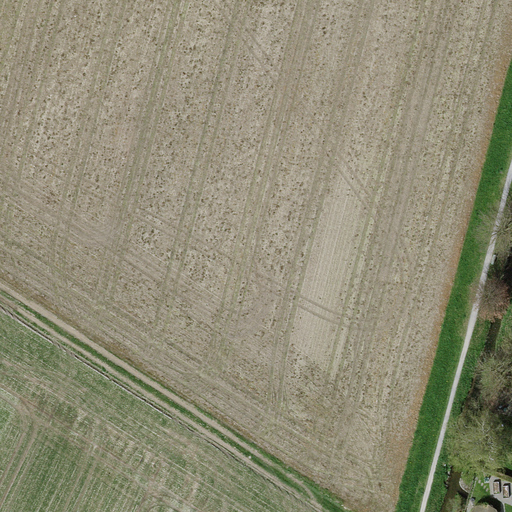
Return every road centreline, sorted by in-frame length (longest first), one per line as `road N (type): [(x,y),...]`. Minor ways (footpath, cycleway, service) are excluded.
road 1 (track): [(0,294),(340,511)]
road 2 (track): [(421,511),(511,169)]
